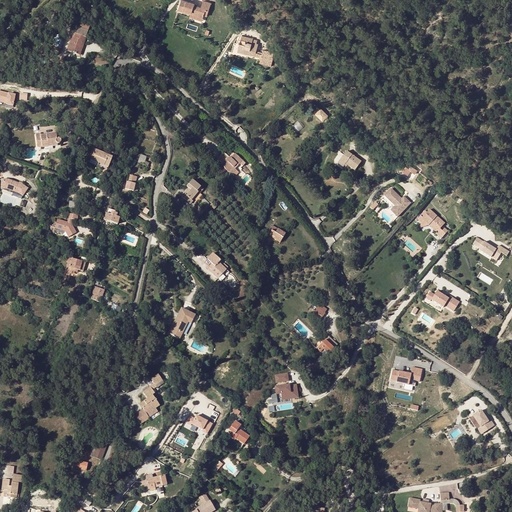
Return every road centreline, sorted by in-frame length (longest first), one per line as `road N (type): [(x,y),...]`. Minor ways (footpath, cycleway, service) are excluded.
road 1 (unclassified): [(146,65),(174,81),(292,201),(361,318),(485,393),(511,427)]
road 2 (unclassified): [(66,511),(108,452),(166,157),(127,64),(146,65)]
road 3 (unknown): [(302,386),(315,400),(329,397),(383,331)]
